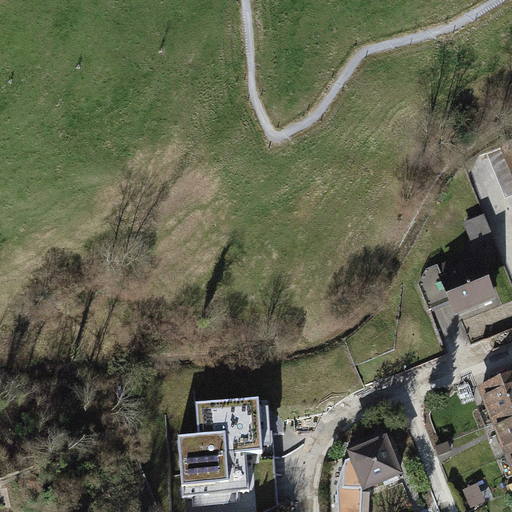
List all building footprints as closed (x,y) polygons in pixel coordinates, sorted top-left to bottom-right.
[(467,225),(476,247),(494,240),(485,218),(467,225)] [(489,259),(449,276),(465,314),(505,298),(489,259)] [(492,421),(511,412),(511,372),(477,387),(492,421)] [(202,437),(181,439),(186,496),(250,491),(247,455),(265,454),(261,401),(199,406),(202,437)] [(511,412),(492,421),(505,454),(511,451),(511,412)] [(415,435),(372,448),(388,498),(431,485),(415,435)]
